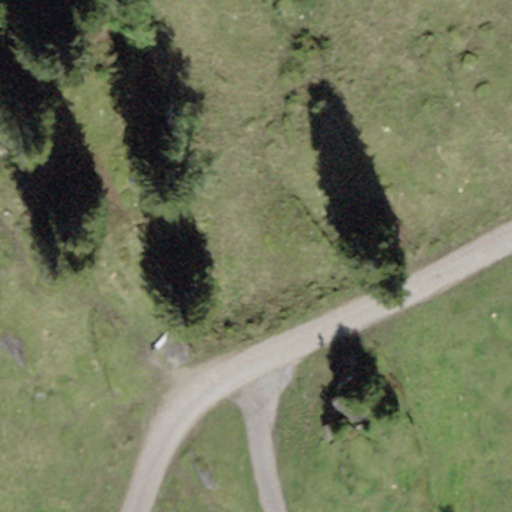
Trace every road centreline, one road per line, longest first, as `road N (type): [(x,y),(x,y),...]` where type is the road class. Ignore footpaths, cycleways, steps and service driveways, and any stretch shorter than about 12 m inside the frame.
road 1 (track): [(260,365),(511,236)]
road 2 (track): [(135,511),(161,438),(199,392),(260,365)]
road 3 (track): [(260,365),(261,468),(281,511)]
